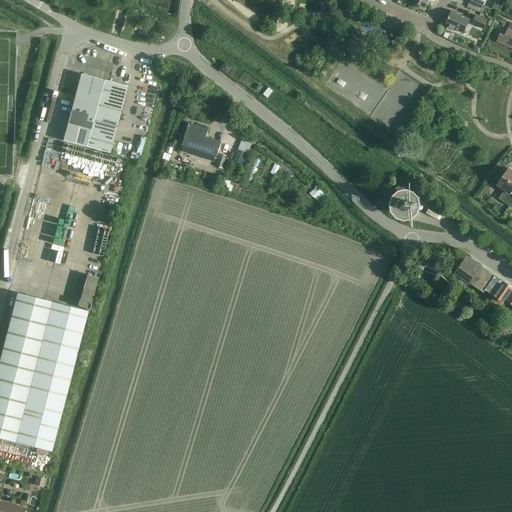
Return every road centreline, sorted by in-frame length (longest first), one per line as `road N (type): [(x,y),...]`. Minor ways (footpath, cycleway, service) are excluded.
road 1 (tertiary): [(410,239),(184,47)]
road 2 (unclassified): [(274,511),(399,263)]
road 3 (unclassified): [(0,292),(71,25)]
